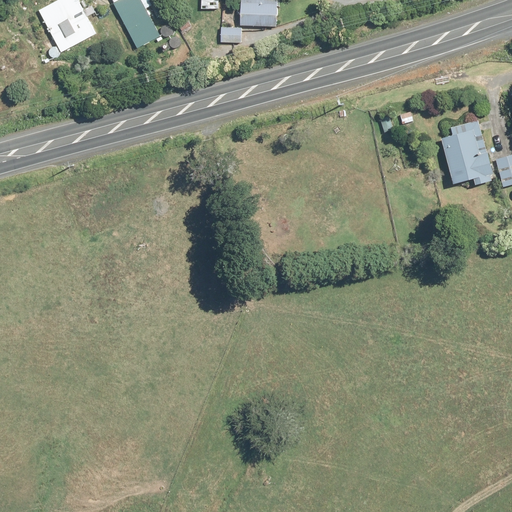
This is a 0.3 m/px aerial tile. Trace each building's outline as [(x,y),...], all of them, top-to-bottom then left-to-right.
[(98,35),(79,0),(63,0),(41,12),(63,54),(98,35)] [(162,38),(142,0),(113,0),(139,50),(162,38)] [(221,10),(220,0),(203,0),(204,10),(221,10)] [(280,0),(243,0),(243,26),(280,28),(280,0)] [(243,44),(243,29),(224,28),(223,43),(243,44)] [(413,111),(401,114),(403,124),(416,121),(413,111)] [(497,180),(481,121),(453,129),(455,137),(443,140),(456,185),(475,180),(477,185),(497,180)] [(511,157),(498,161),(505,188),(511,186),(511,157)]
